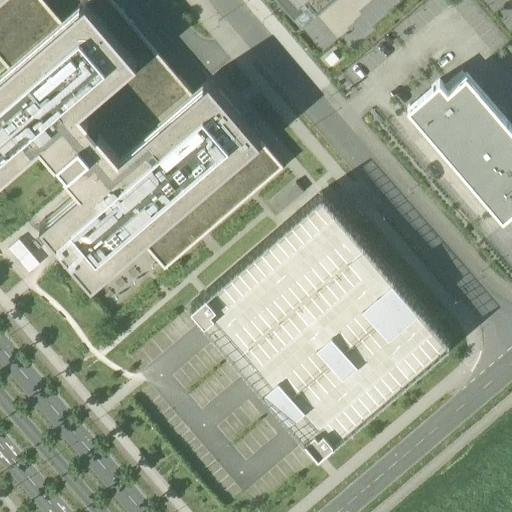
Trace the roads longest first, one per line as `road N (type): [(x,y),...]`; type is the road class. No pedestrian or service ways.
road 1 (residential): [(511,333),(225,0)]
road 2 (residential): [(511,364),(340,511)]
road 3 (tertiary): [(139,511),(0,351)]
